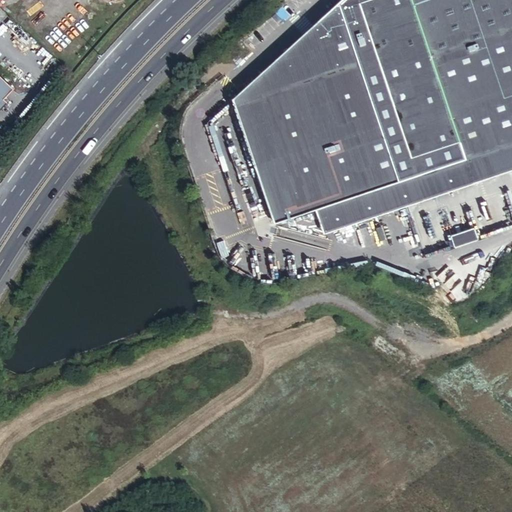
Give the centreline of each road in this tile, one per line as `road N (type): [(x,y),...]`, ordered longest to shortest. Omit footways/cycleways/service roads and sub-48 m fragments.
road 1 (trunk): [(0,276),(133,95),(228,0)]
road 2 (trunk): [(183,0),(94,93),(0,219)]
